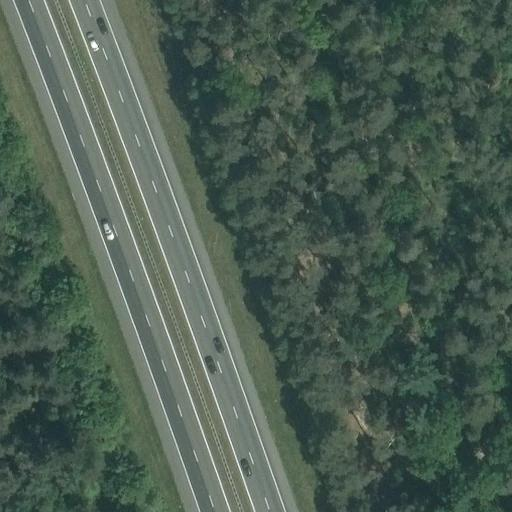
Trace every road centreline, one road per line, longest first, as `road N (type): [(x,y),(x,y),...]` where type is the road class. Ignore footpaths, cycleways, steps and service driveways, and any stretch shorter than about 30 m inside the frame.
road 1 (track): [(498,511),(312,0)]
road 2 (motorway): [(28,0),(212,511)]
road 3 (motorway): [(267,511),(84,0)]
